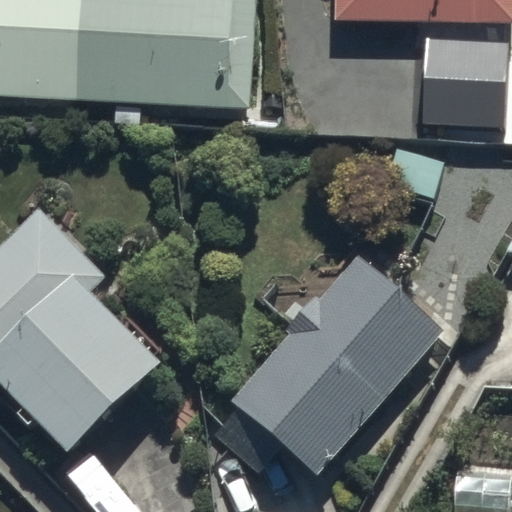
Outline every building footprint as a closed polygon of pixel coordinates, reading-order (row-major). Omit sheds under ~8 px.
[(0,0),(0,95),(243,109),(249,0),(0,0)] [(510,25),(511,0),(328,0),(328,19),(510,25)] [(424,138),(441,138),(440,154),(488,156),(488,140),(507,141),(510,61),(426,58),(424,138)] [(167,347),(34,211),(0,243),(0,391),(59,452),(167,347)] [(446,335),(358,258),(233,401),(321,478),(446,335)]
